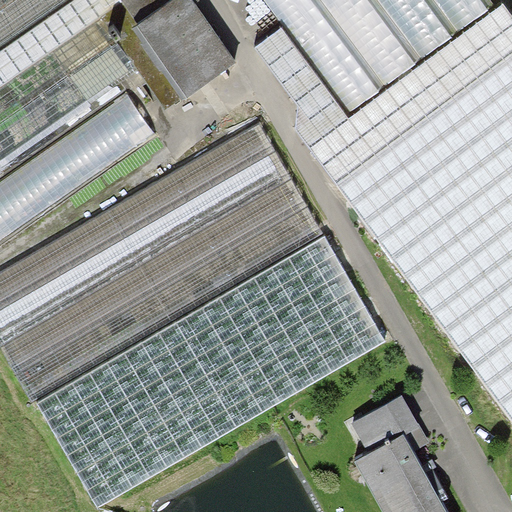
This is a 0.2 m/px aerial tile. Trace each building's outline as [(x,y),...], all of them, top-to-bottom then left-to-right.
[(0,0),(0,166),(138,70),(100,17),(122,1),(120,0),(0,0)] [(137,24),(173,0),(120,0),(122,1),(137,24)] [(236,62),(192,0),(173,0),(137,24),(188,98),(236,62)] [(495,7),(490,0),(264,0),(283,25),(350,116),(495,7)] [(495,7),(350,116),(311,149),(511,419),(511,15),(502,2),(495,7)] [(350,116),(283,25),(258,46),(298,109),(296,132),(311,149),(350,116)] [(0,241),(155,135),(126,93),(0,180),(0,241)] [(386,341),(260,124),(0,272),(0,341),(99,507),(386,341)] [(351,423),(369,453),(403,434),(413,451),(429,443),(419,423),(418,424),(402,395),(351,423)] [(369,453),(355,461),(382,511),(446,511),(413,451),(403,434),(369,453)]
